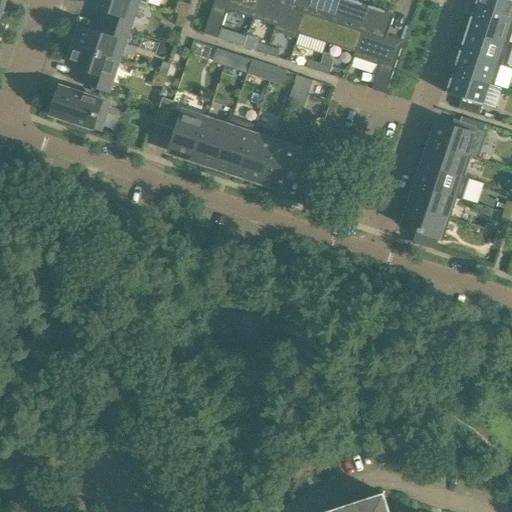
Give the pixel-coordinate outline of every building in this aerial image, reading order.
[(129,30),(138,1),(139,0),(137,0),(88,0),(88,4),(100,8),(97,20),(129,30)] [(252,23),(259,0),(214,0),(204,34),(218,38),(226,15),(252,23)] [(274,31),(284,0),(259,0),(252,23),(274,31)] [(299,33),(309,0),(284,0),(274,31),(297,38),(299,33)] [(327,43),(341,0),(309,0),(299,33),(327,43)] [(356,52),(371,7),(351,0),(341,0),(327,43),(356,52)] [(511,0),(476,0),(474,9),(511,21),(511,0)] [(175,13),(179,14),(187,17),(190,5),(179,1),(175,13)] [(388,35),(395,14),(371,7),(356,52),(354,57),(380,65),(372,89),(386,94),(404,41),(388,35)] [(508,44),(511,32),(511,21),(474,9),(467,30),(508,44)] [(183,28),(187,17),(179,14),(175,25),(183,28)] [(119,60),(129,30),(97,20),(93,31),(80,27),(74,45),(119,60)] [(511,47),(511,45),(508,44),(467,30),(460,51),(501,65),(506,66),(511,47)] [(226,31),(223,40),(243,47),(246,37),(226,31)] [(266,54),(269,47),(258,43),(255,51),(266,54)] [(109,90),(119,60),(74,45),(68,63),(81,67),(77,80),(109,90)] [(280,50),(269,47),(266,54),(278,58),(280,50)] [(229,52),(217,49),(215,56),(226,60),(229,52)] [(494,86),(501,65),(460,51),(453,72),(490,84),(494,86)] [(240,56),(229,52),(226,60),(238,64),(240,56)] [(318,71),(320,64),(309,60),(306,68),(318,71)] [(163,62),(159,73),(167,76),(171,64),(163,62)] [(274,67),(263,64),(260,71),(272,75),(274,67)] [(332,67),(320,64),(318,71),(329,75),(332,67)] [(286,71),(274,67),(272,75),(283,79),(286,71)] [(163,87),(167,76),(159,73),(156,72),(152,83),(163,87)] [(479,115),(490,84),(453,72),(446,93),(461,98),(458,108),(479,115)] [(309,79),(297,75),(295,83),(306,86),(309,79)] [(108,103),(60,87),(51,114),(99,130),(108,103)] [(172,107),(174,101),(162,97),(154,123),(166,127),(172,107)] [(172,107),(166,127),(176,131),(169,152),(193,160),(207,119),(172,107)] [(255,125),(232,117),(229,126),(230,126),(216,167),(239,175),(255,125)] [(216,167),(230,126),(229,126),(207,119),(193,160),(216,167)] [(466,154),(475,128),(454,121),(452,127),(437,121),(430,143),(466,155),(466,154)] [(279,133),(255,125),(239,175),(262,183),(275,142),(276,142),(279,133)] [(276,142),(275,142),(262,183),(285,190),(290,177),(296,179),(305,151),(276,142)] [(471,156),(466,154),(466,155),(430,143),(423,163),(464,177),(464,176),(471,156)] [(469,178),(464,176),(464,177),(423,163),(416,184),(457,197),(457,198),(461,200),(469,178)] [(450,218),(457,198),(457,197),(416,184),(409,204),(450,218)] [(511,211),(511,202),(507,201),(503,213),(511,215),(511,211)] [(443,239),(450,218),(409,204),(402,226),(417,231),(414,242),(435,249),(439,238),(443,239)] [(507,226),(511,215),(503,213),(500,224),(507,226)] [(504,236),(497,233),(493,245),(500,247),(504,236)] [(324,511),(422,511),(418,511),(391,511),(385,492),(324,511)]
